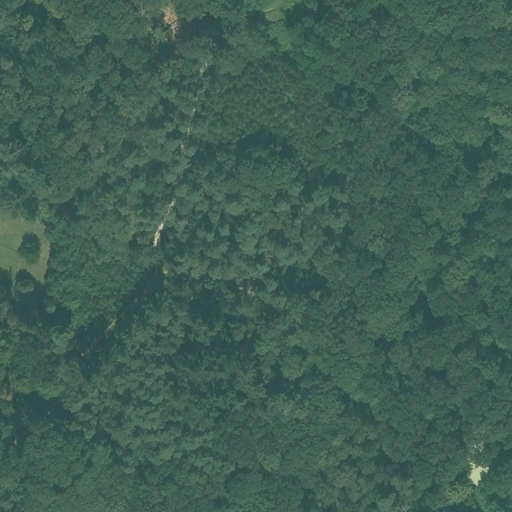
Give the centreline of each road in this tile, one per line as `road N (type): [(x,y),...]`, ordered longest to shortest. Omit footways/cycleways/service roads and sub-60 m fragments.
road 1 (track): [(256,511),(456,151)]
road 2 (track): [(28,467),(67,365),(142,296),(157,248)]
road 3 (track): [(239,18),(215,44),(197,89),(172,225),(157,248)]
road 4 (track): [(299,0),(302,14),(406,57),(456,151)]
road 5 (track): [(157,261),(267,292),(310,324),(335,361)]
road 6 (tertiary): [(125,511),(0,454)]
road 7 (track): [(406,57),(446,21),(511,38)]
